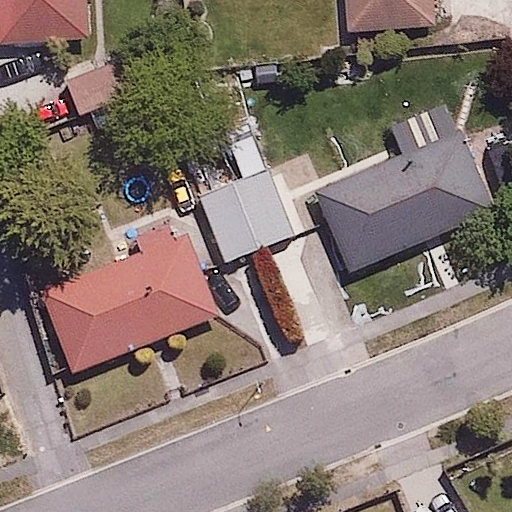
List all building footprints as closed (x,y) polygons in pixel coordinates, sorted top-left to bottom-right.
[(0,0),(0,36),(81,34),(79,0),(0,0)] [(346,0),(348,29),(431,25),(429,0),(346,0)] [(410,139),(315,185),(353,263),(492,196),(450,109),(406,131),(410,139)] [(297,228),(245,115),(217,128),(241,180),(201,198),(229,260),(297,228)] [(224,307),(179,206),(124,230),(133,248),(40,290),(78,373),(224,307)]
